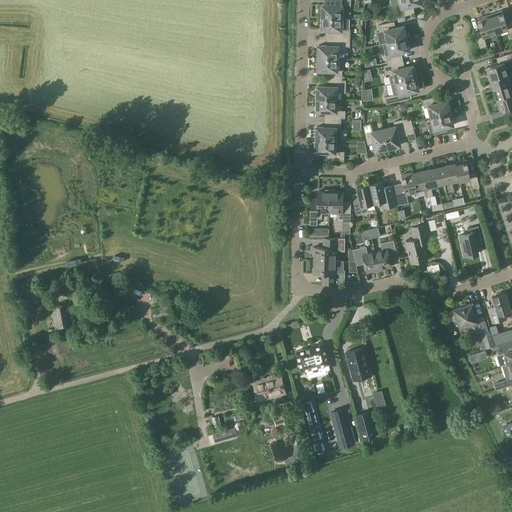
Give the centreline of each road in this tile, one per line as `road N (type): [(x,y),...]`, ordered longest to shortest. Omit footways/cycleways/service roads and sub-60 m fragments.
road 1 (residential): [(302,288),(433,293),(511,274)]
road 2 (residential): [(299,171),(355,172),(469,142)]
road 3 (residential): [(299,171),(305,0)]
road 4 (track): [(0,404),(161,360)]
road 5 (residential): [(302,288),(268,330),(161,360)]
road 6 (residential): [(469,142),(462,92),(423,56),(424,34),(446,10)]
